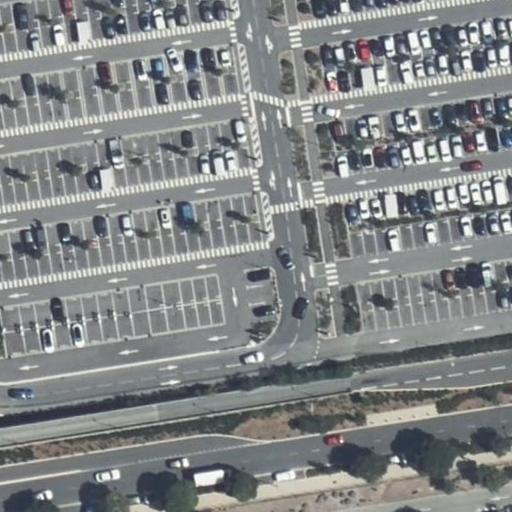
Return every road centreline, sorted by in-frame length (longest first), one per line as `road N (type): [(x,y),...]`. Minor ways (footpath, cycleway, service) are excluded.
road 1 (unclassified): [(0,493),(511,411)]
road 2 (primary): [(0,436),(351,378)]
road 3 (unclassified): [(351,378),(511,353)]
